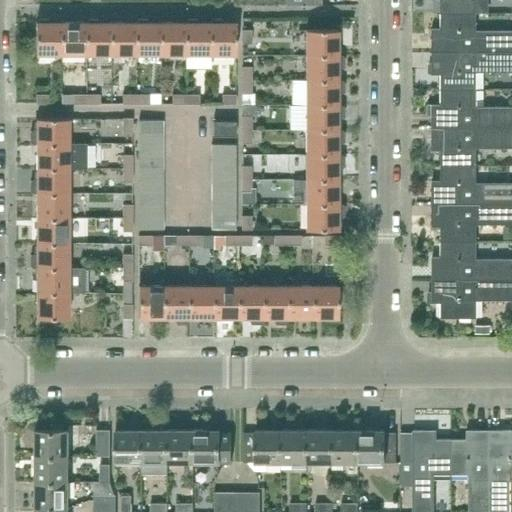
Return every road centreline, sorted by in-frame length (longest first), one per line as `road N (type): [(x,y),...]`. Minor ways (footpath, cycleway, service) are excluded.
road 1 (residential): [(387,372),(0,376)]
road 2 (residential): [(387,372),(386,0)]
road 3 (residential): [(511,371),(387,372)]
